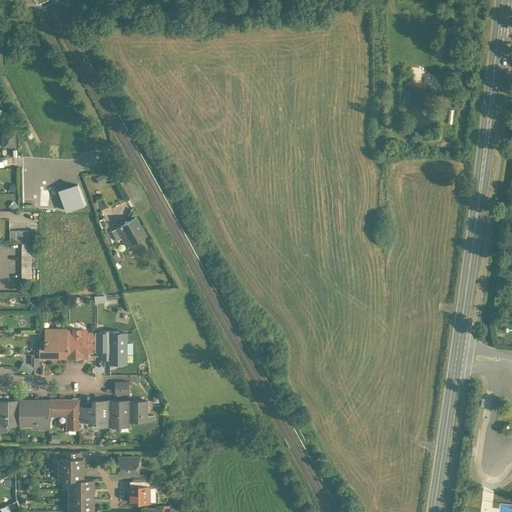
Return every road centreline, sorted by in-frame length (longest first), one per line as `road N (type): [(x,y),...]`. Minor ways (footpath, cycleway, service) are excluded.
road 1 (secondary): [(505,0),(456,354)]
road 2 (secondary): [(456,354),(433,511)]
